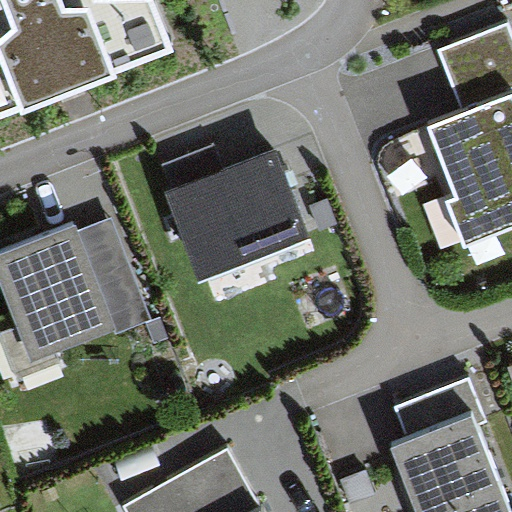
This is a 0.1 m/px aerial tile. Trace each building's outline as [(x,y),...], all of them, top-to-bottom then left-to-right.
[(0,0),(0,110),(172,44),(155,0),(0,0)] [(441,51),(467,116),(511,97),(511,91),(510,88),(511,87),(511,29),(509,23),(441,51)] [(449,204),(466,245),(511,226),(511,97),(467,116),(433,130),(462,199),(449,204)] [(165,192),(197,280),(308,240),(275,152),(225,170),(216,145),(162,165),(171,190),(165,192)] [(134,315),(85,190),(0,222),(0,273),(32,355),(134,315)] [(507,511),(473,426),(392,458),(413,511),(507,511)] [(265,511),(226,444),(116,507),(119,511),(265,511)]
